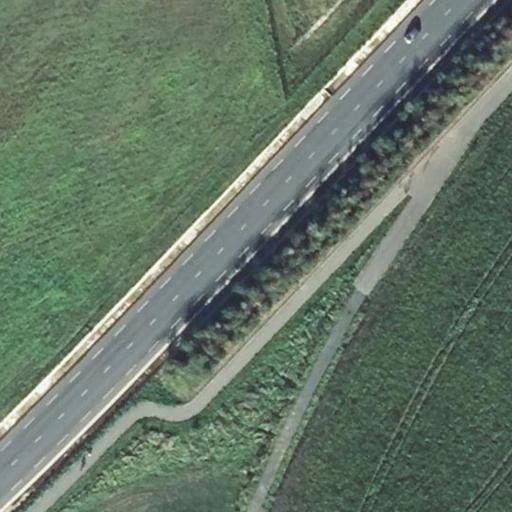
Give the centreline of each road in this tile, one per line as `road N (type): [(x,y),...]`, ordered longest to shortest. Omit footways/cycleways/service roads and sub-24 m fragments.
road 1 (secondary): [(0,475),(459,0)]
road 2 (track): [(356,295),(255,511)]
